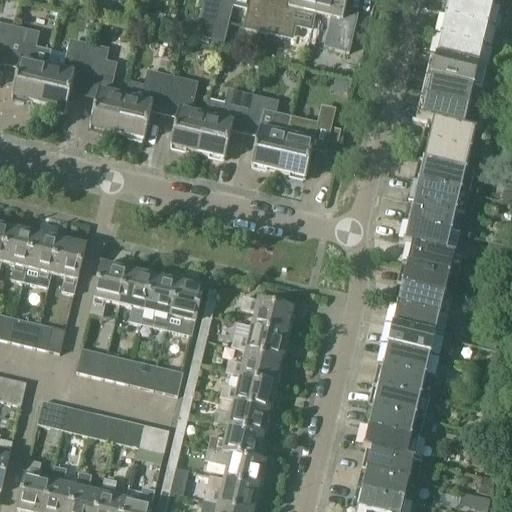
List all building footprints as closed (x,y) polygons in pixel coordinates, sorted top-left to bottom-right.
[(205,0),(196,38),(210,42),(219,0),(205,0)] [(219,0),(210,42),(224,45),(234,0),(244,0),(250,1),(246,17),(257,20),(254,33),(267,36),(274,7),(261,4),(261,0),(219,0)] [(274,7),(267,36),(282,40),(286,26),(296,29),(300,13),(314,16),(318,0),(290,0),(288,10),(274,7)] [(318,0),(314,16),(330,20),(326,36),(338,39),(334,52),(349,55),(351,45),(355,26),(342,23),(347,0),(318,0)] [(450,0),(450,1),(492,11),(500,13),(503,0),(450,0)] [(450,1),(445,21),(487,31),(492,11),(450,1)] [(445,21),(440,42),(482,52),(487,31),(445,21)] [(0,60),(6,62),(14,30),(0,26),(0,60)] [(50,55),(35,51),(36,49),(25,46),(28,33),(14,30),(6,62),(19,65),(11,99),(38,106),(47,68),(50,55)] [(440,42),(436,62),(485,74),(490,54),(482,52),(440,42)] [(87,81),(94,48),(81,45),(77,59),(66,56),(62,72),(47,68),(38,106),(65,112),(74,78),(87,81)] [(94,48),(87,81),(100,84),(89,130),(116,136),(125,99),(110,95),(114,80),(103,78),(109,52),(94,48)] [(430,61),(426,80),(431,82),(481,93),(485,74),(436,62),(430,61)] [(144,88),(143,91),(128,87),(126,99),(125,99),(116,136),(144,143),(152,109),(164,112),(172,79),(159,75),(155,90),(144,88)] [(172,79),(164,112),(178,115),(170,149),(196,156),(205,118),(191,115),(195,100),(184,97),(187,82),(172,79)] [(431,82),(426,102),(476,115),(481,93),(431,82)] [(209,107),(206,119),(205,118),(196,156),(224,162),(232,128),(245,131),(253,98),(240,95),(236,110),(225,107),(224,110),(209,107)] [(253,98),(245,131),(259,134),(251,168),(277,174),(286,137),(272,134),(279,104),(253,98)] [(426,102),(421,122),(433,124),(463,132),(471,133),(476,115),(426,102)] [(290,120),(286,137),(277,174),(305,181),(313,148),(326,151),(333,118),(320,114),(317,126),(290,120)] [(433,124),(428,145),(471,155),(479,157),(484,136),(475,134),(471,133),(463,132),(433,124)] [(428,145),(423,166),(466,176),(471,155),(428,145)] [(423,166),(419,185),(461,195),(469,197),(474,178),(466,176),(423,166)] [(414,184),(409,204),(414,206),(456,216),(464,218),(469,197),(461,195),(419,185),(414,184)] [(414,206),(409,226),(451,236),(459,238),(464,218),(456,216),(414,206)] [(0,269),(1,266),(9,228),(0,225),(0,269)] [(409,226),(404,247),(412,248),(446,257),(454,259),(459,238),(451,236),(409,226)] [(9,228),(1,266),(14,269),(10,283),(22,286),(25,272),(34,234),(9,228)] [(22,286),(35,289),(47,292),(51,278),(59,240),(34,234),(25,272),(22,286)] [(73,298),(85,248),(81,247),(81,245),(59,240),(51,278),(64,281),(61,295),(73,298)] [(412,248),(407,270),(457,282),(462,261),(454,259),(446,257),(412,248)] [(102,266),(98,286),(91,316),(102,319),(105,305),(118,308),(127,270),(110,266),(110,268),(102,266)] [(127,270),(118,308),(132,311),(129,325),(140,328),(153,276),(127,270)] [(407,270),(402,290),(452,302),(457,282),(407,270)] [(153,276),(140,328),(153,331),(165,334),(177,282),(153,276)] [(165,334),(179,337),(191,340),(203,290),(198,289),(199,287),(177,282),(165,334)] [(402,290),(397,310),(448,322),(452,302),(402,290)] [(209,292),(204,311),(202,318),(211,320),(217,294),(209,292)] [(265,333),(288,338),(292,321),(290,321),(292,311),(243,300),(241,312),(254,315),(251,329),(265,333)] [(392,309),(387,329),(392,330),(443,342),(448,322),(397,310),(397,311),(392,309)] [(0,318),(0,342),(8,345),(14,322),(0,318)] [(198,337),(206,339),(211,320),(202,318),(198,337)] [(33,350),(39,327),(14,322),(8,345),(33,350)] [(39,327),(33,350),(45,353),(50,330),(39,327)] [(245,354),(282,363),(288,338),(265,333),(251,329),(248,342),(235,339),(232,351),(245,354)] [(50,330),(45,353),(58,356),(64,333),(50,330)] [(392,330),(387,351),(430,361),(438,363),(442,346),(443,342),(392,330)] [(192,362),(200,364),(205,345),(196,343),(192,362)] [(387,351),(383,371),(425,381),(429,364),(430,361),(387,351)] [(82,352),(76,375),(101,381),(106,357),(82,352)] [(239,379),(276,388),(282,363),(245,354),(242,367),(229,364),(226,376),(239,379)] [(126,387),(132,364),(106,357),(101,381),(126,387)] [(132,364),(126,387),(150,393),(156,369),(132,364)] [(186,387),(194,389),(199,370),(190,368),(186,387)] [(156,369),(150,393),(177,399),(183,376),(156,369)] [(383,371),(378,391),(420,401),(429,403),(434,383),(425,381),(383,371)] [(233,404),(270,413),(276,388),(239,379),(236,391),(223,388),(220,401),(233,404)] [(0,404),(19,409),(25,387),(0,380),(0,404)] [(373,390),(368,410),(373,411),(415,422),(424,424),(429,403),(420,401),(378,391),(373,390)] [(180,412),(188,414),(193,395),(185,393),(180,412)] [(214,426),(227,429),(264,438),(270,413),(233,404),(230,417),(217,414),(214,426)] [(43,405),(38,428),(62,434),(67,410),(43,405)] [(67,410),(62,434),(87,439),(92,416),(67,410)] [(367,416),(363,431),(368,432),(410,442),(415,422),(373,411),(372,417),(367,416)] [(112,445),(117,422),(92,416),(87,439),(112,445)] [(174,437),(182,439),(187,420),(178,418),(174,437)] [(117,422),(112,445),(137,451),(142,428),(117,422)] [(142,428),(137,451),(163,458),(169,435),(142,428)] [(208,452),(257,464),(258,459),(259,459),(264,438),(227,429),(224,443),(211,439),(208,452)] [(368,432),(363,452),(372,454),(413,463),(417,444),(410,442),(368,432)] [(0,492),(11,446),(0,443),(0,492)] [(168,463),(176,465),(180,446),(172,444),(168,463)] [(257,464),(208,452),(205,464),(226,469),(222,483),(260,492),(264,474),(262,473),(264,465),(257,464)] [(372,454),(367,474),(410,484),(417,486),(421,465),(413,463),(372,454)] [(29,465),(17,511),(43,511),(50,485),(37,482),(40,467),(29,465)] [(50,485),(43,511),(70,511),(75,491),(62,488),(66,473),(54,470),(50,485)] [(162,489),(170,491),(174,472),(166,470),(162,489)] [(362,473),(357,492),(362,494),(405,504),(410,484),(367,474),(362,473)] [(96,511),(100,497),(88,494),(91,479),(79,476),(75,491),(70,511),(96,511)] [(209,480),(206,492),(203,505),(234,511),(255,511),(260,492),(222,483),(209,480)] [(100,497),(96,511),(122,511),(125,502),(113,500),(117,486),(103,482),(100,497)] [(129,493),(126,503),(125,502),(122,511),(149,511),(154,495),(142,492),(141,496),(129,493)] [(362,494),(357,511),(410,511),(412,505),(405,504),(362,494)] [(156,511),(164,511),(168,497),(160,495),(156,511)]
